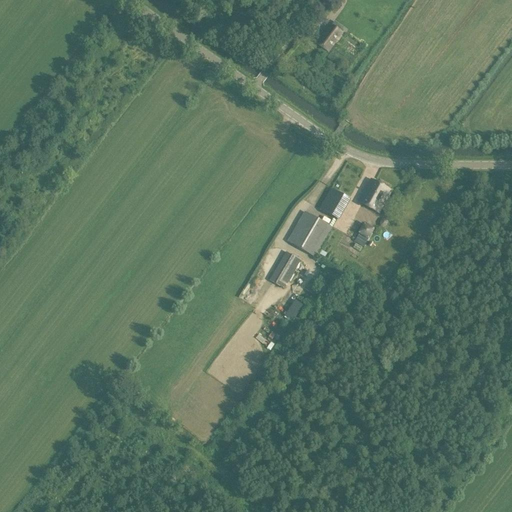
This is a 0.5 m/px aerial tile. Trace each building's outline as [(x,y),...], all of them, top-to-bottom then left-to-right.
[(333,25),(318,45),(328,53),(343,33),(333,25)] [(358,203),(378,214),(391,191),(371,180),(358,203)] [(330,191),(319,210),(338,222),(349,203),(330,191)] [(287,242),(315,258),(333,228),(305,212),(287,242)] [(359,234),(354,242),(363,247),(367,239),(369,240),(375,229),(364,224),(358,234),(359,234)] [(286,252),(270,281),(283,289),(300,260),(286,252)] [(294,300),(282,317),(292,323),(303,306),(294,300)]
